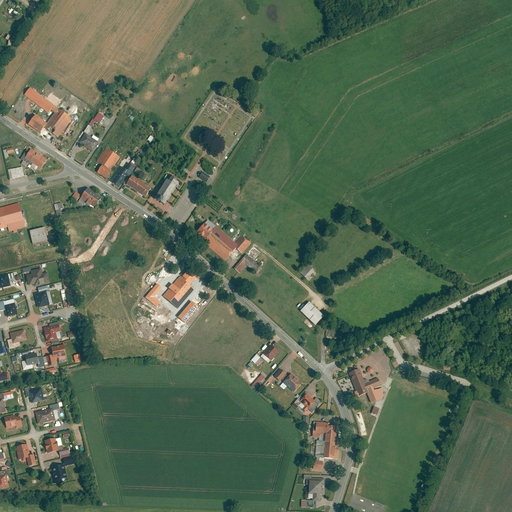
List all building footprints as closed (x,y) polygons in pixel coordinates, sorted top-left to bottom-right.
[(35,116),(28,126),(40,134),(44,128),(58,138),(72,119),(29,88),(24,96),(48,114),(51,110),(54,113),(46,124),(35,116)] [(104,117),(98,113),(94,119),(99,123),(104,117)] [(93,119),(83,132),(86,134),(95,121),(93,119)] [(80,142),(84,145),(84,146),(92,152),(93,151),(98,142),(85,134),(80,142)] [(31,166),(32,164),(41,169),(47,160),(31,149),(29,152),(27,150),(20,159),(31,166)] [(106,178),(111,171),(120,158),(106,149),(97,161),(102,165),(97,172),(106,178)] [(135,168),(130,164),(126,169),(131,173),(135,168)] [(109,182),(118,188),(130,172),(120,166),(109,182)] [(24,177),(22,167),(8,170),(10,180),(24,177)] [(209,177),(202,173),(198,178),(205,182),(209,177)] [(132,176),(126,185),(145,198),(151,189),(132,176)] [(153,199),(163,205),(175,186),(166,180),(153,199)] [(93,208),(101,198),(88,188),(80,198),(93,208)] [(81,195),(76,192),(72,197),(77,201),(81,195)] [(25,227),(24,222),(19,203),(0,208),(0,228),(7,227),(9,232),(25,227)] [(195,233),(204,240),(212,231),(204,223),(195,233)] [(242,236),(235,243),(216,226),(212,231),(204,240),(203,241),(224,260),(235,248),(242,254),(251,243),(242,236)] [(43,228),(29,231),(32,244),(46,241),(43,228)] [(246,254),(234,268),(239,273),(246,265),(256,274),(261,267),(246,254)] [(315,272),(308,265),(300,273),(306,280),(315,272)] [(41,269),(31,271),(30,268),(22,270),(24,274),(26,274),(29,286),(34,285),(34,287),(50,283),(47,272),(42,273),(41,269)] [(165,285),(147,304),(160,316),(172,304),(177,309),(194,290),(189,286),(195,278),(188,271),(181,279),(180,278),(170,290),(165,285)] [(0,288),(11,286),(9,280),(15,278),(14,273),(0,276),(0,288)] [(278,307),(270,316),(279,324),(287,315),(308,334),(314,327),(296,312),(307,300),(291,285),(274,304),(278,307)] [(37,288),(39,293),(34,294),(37,308),(49,305),(46,292),(48,291),(46,286),(37,288)] [(324,316),(309,302),(300,312),(315,326),(324,316)] [(17,314),(14,303),(4,306),(7,317),(17,314)] [(183,309),(177,316),(181,319),(187,312),(183,309)] [(58,325),(44,328),(46,337),(47,337),(48,342),(58,340),(56,332),(60,331),(58,325)] [(10,334),(11,340),(8,341),(11,348),(21,345),(21,342),(27,341),(24,330),(10,334)] [(65,344),(53,347),(55,358),(68,356),(65,344)] [(272,361),(280,352),(273,346),(266,355),(272,361)] [(26,356),(27,361),(23,362),(25,371),(34,369),(33,365),(39,364),(40,368),(56,364),(54,355),(39,358),(38,353),(26,356)] [(2,361),(0,361),(0,380),(0,381),(10,379),(8,372),(5,373),(2,361)] [(282,369),(276,377),(281,381),(283,379),(286,382),(284,384),(295,393),(303,384),(293,374),(290,378),(287,375),(288,374),(282,369)] [(382,399),(377,387),(382,385),(379,379),(366,384),(361,369),(350,373),(360,397),(368,394),(372,403),(382,399)] [(263,375),(253,386),(256,389),(266,378),(263,375)] [(28,397),(31,397),(33,404),(45,401),(43,389),(31,392),(30,388),(26,389),(28,397)] [(308,394),(304,398),(302,396),(293,406),(298,409),(303,404),(310,409),(313,412),(322,402),(317,398),(315,401),(308,394)] [(56,420),(60,419),(58,410),(61,409),(60,404),(51,406),(51,409),(37,412),(40,424),(56,421),(56,420)] [(21,417),(16,418),(16,415),(5,418),(8,428),(18,426),(18,428),(23,427),(21,417)] [(340,450),(337,450),(339,427),(330,426),(330,424),(315,422),(314,437),(320,437),(320,442),(318,441),(317,458),(318,458),(318,461),(316,461),(315,469),(323,470),(324,462),(324,459),(325,459),(336,460),(339,460),(340,450)] [(57,438),(46,441),(49,453),(60,451),(57,438)] [(35,455),(31,456),(28,444),(17,447),(20,460),(27,458),(30,467),(38,465),(35,455)] [(61,453),(62,459),(76,455),(75,452),(71,453),(71,450),(61,453)] [(69,480),(65,463),(53,466),(57,483),(69,480)] [(0,489),(10,487),(7,475),(0,476),(0,489)] [(309,499),(313,499),(313,501),(303,500),(302,507),(317,508),(317,501),(321,502),(322,494),(323,494),(323,485),(326,486),(326,479),(313,478),(313,475),(305,475),(305,479),(308,479),(307,485),(311,485),(310,494),(309,494),(309,499)]
